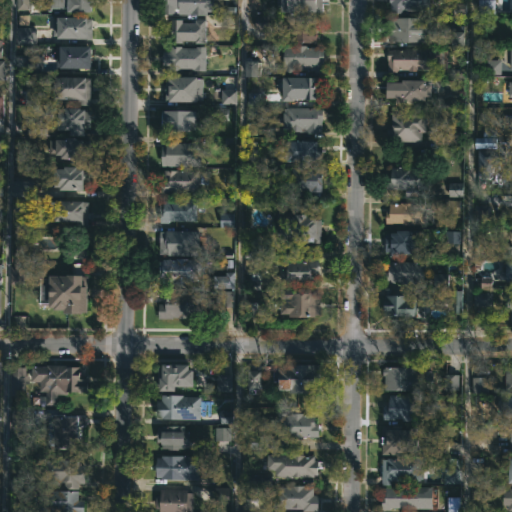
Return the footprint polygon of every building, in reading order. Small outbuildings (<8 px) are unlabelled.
[(16,0),(16,10),(29,10),(29,0),(16,0)] [(89,0),(89,7),(91,7),(91,12),(66,12),(66,5),(46,4),(46,0),(89,0)] [(213,0),(213,11),(205,11),(205,15),(188,15),(177,14),(178,9),(173,8),(173,14),(163,14),(163,6),(160,6),(160,0),(213,0)] [(322,0),(322,11),(276,11),(276,0),(322,0)] [(422,0),(422,11),(403,11),(403,13),(388,13),(388,0),(422,0)] [(494,13),(494,0),(478,0),(479,14),(494,13)] [(255,29),(267,29),(267,16),(255,16),(255,29)] [(53,17),(53,38),(91,39),(92,18),(53,17)] [(429,41),(387,41),(387,17),(430,17),(429,41)] [(204,19),(204,43),(193,43),(193,41),(181,41),(181,43),(169,43),(169,19),(181,19),(181,22),(191,22),(191,19),(204,19)] [(316,39),(316,43),(291,43),(291,38),(289,38),(289,19),(314,20),(313,25),(316,25),(316,39)] [(453,45),(463,45),(464,27),(453,27),(453,45)] [(15,44),(34,44),(34,28),(15,28),(15,44)] [(307,45),(307,47),(320,47),(320,49),(323,49),(323,73),(306,73),(306,70),(294,70),(294,74),(284,74),(284,47),(296,48),(296,45),(307,45)] [(91,46),(56,46),(56,68),(91,69),(91,46)] [(205,46),(205,71),(180,69),(180,70),(168,70),(168,65),(162,65),(162,51),(169,51),(169,46),(195,48),(195,46),(205,46)] [(417,48),(417,49),(442,49),(442,51),(446,51),(446,69),(417,71),(398,70),(398,71),(387,72),(387,49),(417,48)] [(41,71),(40,54),(25,55),(25,72),(41,71)] [(500,60),(486,60),(486,74),(500,74),(500,60)] [(245,77),(258,77),(257,61),(245,62),(245,77)] [(85,77),(90,78),(89,105),(58,105),(58,99),(54,99),(54,77),(85,77)] [(165,101),(202,102),(202,77),(166,77),(165,101)] [(316,77),(320,78),(320,85),(315,85),(315,99),(292,98),(292,101),(282,101),(282,77),(316,77)] [(425,80),(425,82),(431,84),(431,97),(425,96),(425,101),(402,100),(402,98),(386,98),(386,82),(402,82),(402,79),(425,80)] [(262,89),(248,89),(247,105),(261,106),(262,89)] [(236,104),(236,90),(221,90),(221,104),(236,104)] [(25,103),(40,102),(40,91),(24,91),(25,103)] [(33,107),(32,121),(12,122),(13,105),(33,107)] [(317,107),(317,109),(322,109),(321,134),(289,132),(289,128),(282,128),(282,108),(317,107)] [(79,108),(79,109),(84,109),(84,111),(90,111),(90,129),(83,129),(83,136),(68,136),(69,130),(58,129),(58,124),(56,124),(56,120),(50,120),(50,109),(79,108)] [(195,111),(195,112),(197,112),(196,121),(199,121),(199,130),(193,130),(193,132),(174,132),(174,134),(161,134),(161,110),(195,111)] [(426,110),(426,114),(429,114),(430,123),(429,123),(429,125),(425,125),(425,132),(421,132),(421,142),(386,141),(386,129),(391,129),(391,113),(417,113),(417,110),(426,110)] [(74,138),(74,140),(87,140),(87,166),(77,166),(77,158),(60,158),(60,155),(54,155),(54,139),(74,138)] [(297,139),(297,141),(316,141),(316,144),(321,144),(321,156),(316,156),(316,162),(306,162),(306,167),(298,167),(299,160),(288,160),(288,138),(297,139)] [(475,148),(495,148),(496,138),(475,138),(475,148)] [(177,141),(177,143),(200,143),(200,166),(164,166),(164,156),(159,156),(159,146),(165,146),(165,141),(177,141)] [(504,151),(504,164),(491,163),(491,177),(477,176),(477,150),(504,151)] [(75,165),(75,168),(82,168),(81,189),(57,189),(57,186),(52,186),(52,179),(48,179),(48,170),(52,170),(52,167),(62,167),(62,165),(75,165)] [(411,167),(411,170),(427,169),(427,189),(418,189),(417,197),(404,197),(404,190),(386,190),(386,176),(391,176),(391,167),(411,167)] [(176,170),(208,172),(207,185),(198,184),(198,191),(160,192),(160,180),(162,180),(163,170),(176,170)] [(314,191),(300,191),(300,196),(287,196),(287,180),(314,181),(314,191)] [(32,197),(10,197),(11,181),(32,181),(32,197)] [(511,196),(502,196),(502,206),(511,206),(511,196)] [(195,199),(195,201),(204,201),(204,212),(195,212),(195,221),(167,221),(167,223),(158,223),(158,211),(162,211),(162,201),(186,201),(186,199),(195,199)] [(82,201),(87,202),(87,220),(82,220),(82,222),(54,221),(54,220),(49,220),(50,202),(82,201)] [(411,203),(411,204),(424,204),(424,224),(407,225),(385,224),(385,211),(388,211),(389,204),(411,203)] [(490,226),(475,226),(475,205),(490,205),(490,226)] [(283,212),(283,216),(293,217),(293,214),(307,214),(307,217),(315,217),(315,220),(321,220),(320,244),(303,243),(303,240),(281,240),(281,235),(275,235),(276,212),(283,212)] [(198,232),(198,248),(203,248),(203,256),(158,255),(158,232),(165,232),(165,230),(198,232)] [(412,231),(412,234),(418,235),(418,231),(425,231),(424,247),(417,247),(417,251),(412,251),(412,254),(384,253),(385,234),(396,233),(396,230),(412,231)] [(446,245),(459,244),(459,231),(445,231),(446,245)] [(511,259),(511,244),(501,244),(501,258),(511,259)] [(255,258),(255,247),(244,247),(244,257),(255,258)] [(187,259),(200,260),(200,263),(203,263),(203,281),(186,282),(186,284),(157,283),(158,261),(161,261),(161,259),(187,259)] [(292,284),(277,283),(277,272),(285,272),(286,260),(318,259),(317,272),(313,272),(313,282),(292,282),(292,284)] [(506,261),(506,263),(509,263),(510,262),(511,262),(511,282),(505,282),(505,280),(498,280),(498,261),(506,261)] [(414,262),(424,263),(423,282),(416,282),(416,284),(400,284),(400,282),(394,282),(394,284),(384,284),(384,270),(387,270),(388,262),(414,262)] [(22,284),(22,266),(10,266),(10,284),(22,284)] [(87,274),(85,311),(81,311),(81,313),(62,312),(63,309),(52,309),(52,306),(48,306),(48,297),(42,297),(42,283),(48,283),(48,274),(87,274)] [(432,288),(447,288),(448,274),(432,274),(432,288)] [(233,288),(233,275),(213,275),(213,289),(233,288)] [(320,306),(319,316),(278,314),(279,288),(291,289),(291,292),(314,293),(314,294),(320,294),(320,306)] [(393,294),(393,296),(405,296),(405,301),(415,302),(415,317),(383,316),(384,288),(393,288),(393,294)] [(189,291),(203,291),(202,318),(157,318),(157,304),(164,304),(164,291),(189,291)] [(451,314),(461,314),(462,291),(451,291),(451,314)] [(491,293),(473,293),(473,307),(491,307),(491,293)] [(78,366),(78,380),(85,380),(85,392),(66,392),(66,395),(44,395),(44,392),(38,392),(38,382),(30,382),(30,367),(45,367),(45,365),(78,366)] [(188,365),(188,373),(192,373),(192,387),(174,387),(174,392),(158,392),(158,388),(156,388),(156,367),(161,367),(161,365),(188,365)] [(320,365),(319,394),(288,394),(288,390),(278,390),(277,368),(281,368),(281,366),(320,365)] [(423,367),(423,391),(383,390),(384,375),(382,375),(382,368),(384,368),(384,366),(423,367)] [(24,367),(24,376),(28,376),(28,384),(24,384),(24,396),(9,396),(9,367),(24,367)] [(260,371),(247,371),(248,389),(261,388),(260,371)] [(231,392),(231,375),(216,374),(216,392),(231,392)] [(459,375),(444,374),(443,390),(458,391),(459,375)] [(472,393),(488,393),(488,377),(472,377),(472,393)] [(182,395),(182,397),(200,397),(199,420),(155,420),(155,401),(160,401),(160,395),(182,395)] [(401,395),(401,397),(424,398),(424,402),(434,402),(433,419),(415,419),(415,422),(402,421),(402,419),(382,420),(382,407),(388,407),(389,395),(401,395)] [(12,410),(12,427),(32,428),(32,411),(12,410)] [(63,416),(76,417),(76,415),(85,415),(84,421),(77,421),(76,448),(52,447),(53,433),(47,433),(48,414),(63,415),(63,416)] [(302,414),(302,415),(314,415),(314,424),(318,424),(318,437),(302,437),(302,440),(290,439),(290,437),(285,437),(285,450),(249,449),(249,442),(258,442),(258,437),(264,438),(265,420),(276,420),(276,414),(290,415),(290,414),(302,414)] [(216,425),(216,428),(229,428),(229,442),(216,441),(216,443),(188,442),(187,448),(184,448),(184,453),(163,453),(163,449),(161,449),(160,442),(155,442),(155,427),(161,428),(161,426),(216,425)] [(402,426),(402,428),(410,428),(410,431),(414,431),(414,434),(416,434),(414,452),(406,452),(406,454),(394,452),(394,455),(381,455),(381,427),(402,426)] [(317,466),(317,475),(313,475),(313,477),(291,476),(290,480),(280,480),(280,476),(273,476),(273,469),(266,469),(266,454),(314,455),(313,459),(317,459),(317,466)] [(199,456),(199,462),(202,462),(202,473),(198,473),(198,480),(160,480),(160,478),(155,478),(155,457),(160,457),(160,456),(199,456)] [(391,486),(381,486),(381,459),(387,459),(387,458),(423,458),(422,480),(420,480),(420,482),(391,481),(391,486)] [(78,461),(78,465),(83,465),(83,484),(78,484),(78,490),(63,489),(64,483),(58,483),(58,485),(45,485),(45,482),(39,482),(40,463),(45,463),(45,460),(78,461)] [(459,484),(460,470),(444,470),(444,483),(459,484)] [(243,501),(257,501),(257,483),(243,483),(243,501)] [(304,486),(313,487),(313,495),(318,495),(317,511),(302,511),(302,510),(285,510),(284,511),(265,511),(265,509),(273,509),(273,493),(279,493),(279,487),(304,486)] [(216,503),(229,503),(229,488),(216,488),(216,503)] [(382,511),(381,511),(381,496),(384,496),(384,488),(432,488),(431,501),(422,501),(422,509),(400,509),(400,511),(382,511)] [(186,490),(186,492),(192,492),(192,511),(158,511),(158,509),(153,509),(154,495),(158,495),(158,489),(186,490)] [(511,489),(511,511),(507,511),(507,509),(502,509),(502,490),(511,489)] [(77,500),(77,501),(83,501),(82,511),(37,511),(37,491),(77,491),(77,500)] [(446,511),(458,511),(458,497),(447,497),(446,511)]
